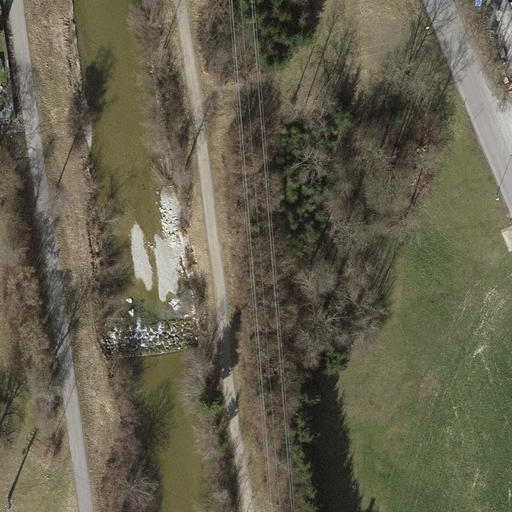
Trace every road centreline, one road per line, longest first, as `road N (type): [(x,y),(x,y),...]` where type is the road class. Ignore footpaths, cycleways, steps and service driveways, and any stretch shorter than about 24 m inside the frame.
road 1 (track): [(86,511),(16,0)]
road 2 (residential): [(436,0),(511,187)]
